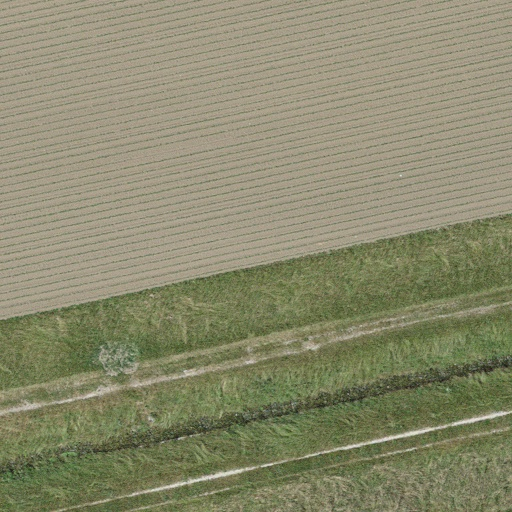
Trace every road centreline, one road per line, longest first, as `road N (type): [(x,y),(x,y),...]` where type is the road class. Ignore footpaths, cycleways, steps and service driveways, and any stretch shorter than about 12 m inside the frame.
road 1 (track): [(511,303),(0,411)]
road 2 (track): [(53,511),(511,413)]
